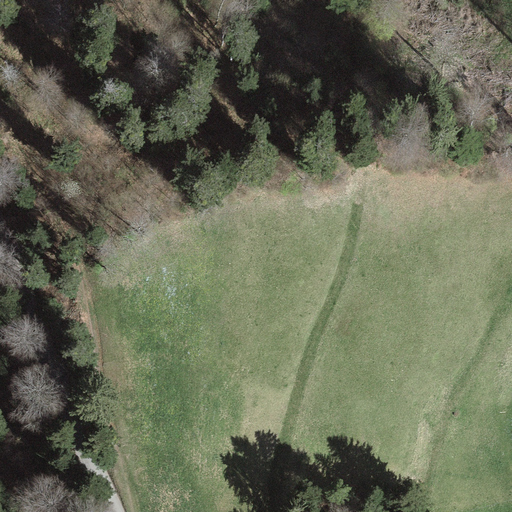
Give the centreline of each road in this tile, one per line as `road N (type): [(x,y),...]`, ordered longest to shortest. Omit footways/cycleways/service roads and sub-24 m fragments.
road 1 (track): [(359,169),(345,262),(301,374),(276,478),(276,511)]
road 2 (unclassified): [(0,237),(115,511)]
